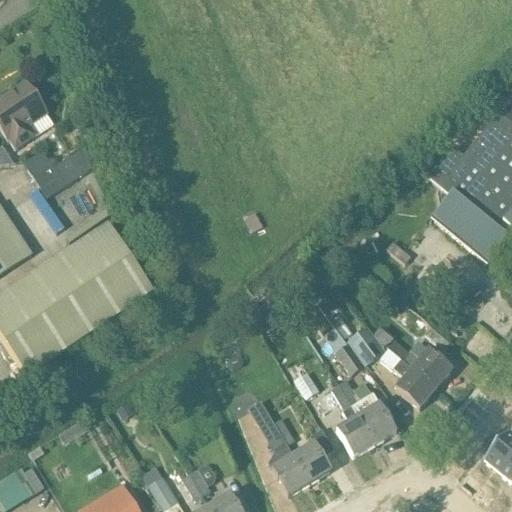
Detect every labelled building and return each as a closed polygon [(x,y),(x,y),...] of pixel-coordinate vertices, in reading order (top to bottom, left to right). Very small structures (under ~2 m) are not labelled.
[(47,120),(25,87),(0,103),(0,133),(8,145),(9,145),(15,154),(35,141),(29,131),(47,120)] [(511,107),(500,122),(497,120),(461,165),(449,155),(425,184),(447,203),(429,225),(484,271),(504,245),(511,251),(511,107)] [(2,151),(0,152),(0,170),(13,170),(2,151)] [(92,173),(85,152),(52,172),(42,156),(23,169),(47,204),(92,173)] [(0,213),(0,279),(31,259),(0,213)] [(154,299),(108,231),(0,302),(0,343),(27,384),(154,299)] [(410,262),(392,247),(387,254),(404,269),(410,262)] [(348,327),(338,336),(346,347),(357,338),(348,327)] [(443,355),(447,350),(449,347),(429,330),(427,332),(423,337),(443,355)] [(347,349),(363,372),(385,356),(367,332),(346,348),(347,349)] [(384,350),(400,364),(401,365),(408,357),(391,343),(384,350)] [(351,381),(363,372),(347,349),(334,357),(351,381)] [(411,373),(435,394),(453,374),(428,353),(411,373)] [(228,363),(226,368),(228,372),(232,373),(240,371),(241,367),(240,362),(235,361),(228,363)] [(401,365),(400,364),(392,373),(403,383),(394,394),(418,415),(435,394),(411,373),(401,365)] [(319,396),(307,377),(294,386),(305,405),(319,396)] [(347,385),(338,390),(374,450),(396,437),(372,398),(359,406),(347,385)] [(374,450),(338,390),(331,394),(350,426),(335,435),(352,463),(374,450)] [(116,415),(122,424),(136,414),(131,405),(116,415)] [(273,429),(286,452),(295,447),(281,424),(273,429)] [(286,452),(273,429),(265,433),(279,456),(286,452)] [(511,435),(510,434),(484,464),(500,478),(511,463),(511,435)] [(292,461),(309,489),(331,476),(323,463),(335,456),(322,435),(310,442),(314,448),(292,461)] [(287,502),(309,489),(292,461),(270,474),(287,502)] [(511,463),(500,478),(511,487),(511,463)] [(0,511),(7,511),(43,493),(30,469),(0,484),(0,511)] [(198,475),(188,481),(202,503),(211,497),(198,475)] [(202,503),(188,481),(181,485),(194,507),(202,503)] [(171,511),(178,508),(162,482),(162,483),(148,491),(160,511),(171,511)] [(136,511),(122,489),(83,511),(136,511)] [(236,511),(229,499),(207,511),(236,511)]
